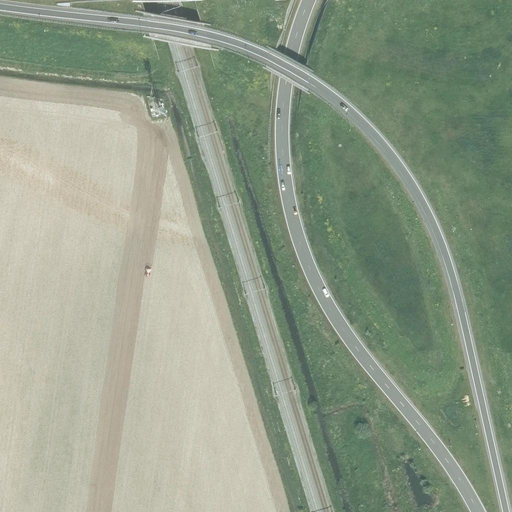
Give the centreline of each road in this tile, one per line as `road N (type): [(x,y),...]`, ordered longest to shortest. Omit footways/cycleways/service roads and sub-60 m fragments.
road 1 (trunk): [(0,7),(234,45),(307,81),(356,119),(399,168),(439,244),(505,511)]
road 2 (trunk): [(307,0),(289,59),(281,130),(300,246),(355,350),(432,443),(476,511)]
